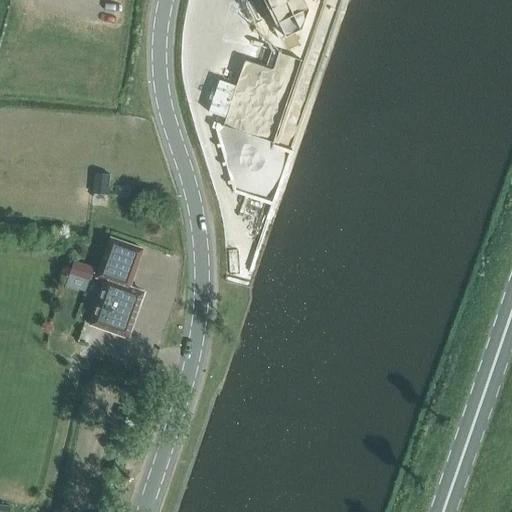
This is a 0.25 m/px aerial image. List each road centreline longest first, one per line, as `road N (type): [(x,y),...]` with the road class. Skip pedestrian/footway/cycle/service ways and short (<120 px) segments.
road 1 (tertiary): [(142,511),(200,314),(195,213),(158,71),(164,0)]
road 2 (primary): [(442,511),(511,308)]
